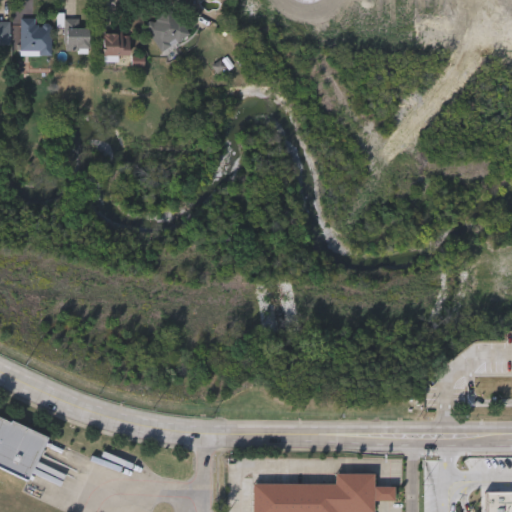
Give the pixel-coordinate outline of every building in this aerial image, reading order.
[(189,35),(162,53),(143,26),(170,8),(189,35)] [(0,19),(9,19),(9,45),(0,45),(0,19)] [(51,54),(20,54),(20,19),(51,19),(51,54)] [(78,19),(78,27),(87,27),(87,51),(65,51),(65,19),(78,19)] [(128,61),(101,61),(101,34),(128,34),(128,61)] [(30,477),(0,463),(0,416),(48,439),(30,477)] [(250,511),(251,481),(332,482),(332,471),(372,471),(372,484),(387,484),(392,484),(392,498),(387,498),(372,498),(372,511),(336,511),(250,511)] [(511,511),(470,511),(470,487),(511,487),(511,511)]
